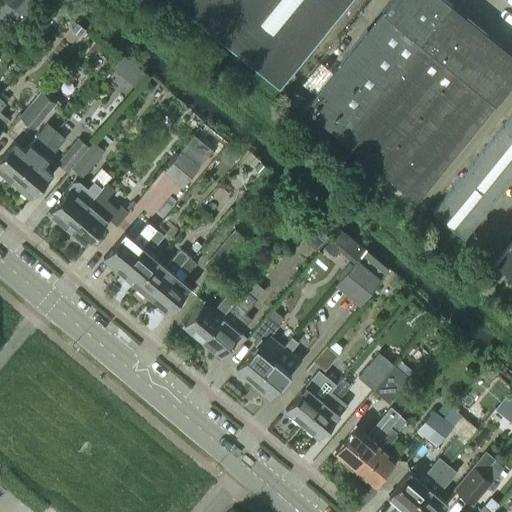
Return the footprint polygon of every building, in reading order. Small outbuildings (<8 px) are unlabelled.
[(4,0),(23,15),(34,1),(33,0),(4,0)] [(172,0),(279,86),(348,0),(172,0)] [(360,151),(472,18),(449,0),(389,0),(304,106),(360,151)] [(511,80),(511,50),(472,18),(360,151),(417,198),(511,80)] [(111,66),(132,85),(144,71),(123,53),(111,66)] [(34,126),(54,101),(41,90),(20,114),(34,126)] [(464,237),(511,177),(511,113),(432,211),(464,237)] [(0,173),(11,183),(48,139),(40,133),(25,150),(14,140),(0,156),(0,173)] [(210,149),(192,135),(165,169),(183,184),(210,149)] [(67,170),(87,146),(77,138),(57,162),(67,170)] [(31,197),(52,172),(51,171),(56,165),(47,157),(56,146),(48,139),(11,183),(26,195),(29,195),(31,197)] [(104,151),(94,143),(73,168),(82,176),(104,151)] [(67,227),(100,188),(94,182),(87,190),(78,182),(74,182),(48,212),(50,213),(51,217),(57,221),(59,221),(67,227)] [(87,244),(108,220),(115,225),(135,201),(126,194),(124,196),(107,182),(104,185),(103,185),(100,188),(67,227),(76,236),(76,238),(82,243),(84,242),(87,244)] [(328,239),(306,219),(295,231),(317,251),(328,239)] [(119,272),(141,246),(146,240),(155,245),(164,234),(148,221),(133,239),(124,232),(102,257),(105,260),(104,262),(112,268),(113,267),(119,272)] [(242,239),(233,232),(206,264),(214,271),(242,239)] [(511,278),(511,240),(494,263),(511,278)] [(135,285),(156,259),(141,246),(119,272),(125,276),(123,278),(131,284),(132,283),(135,285)] [(151,299),(188,254),(180,248),(165,266),(156,259),(135,285),(137,287),(136,289),(144,295),(145,294),(151,299)] [(389,269),(365,249),(336,284),(360,304),(389,269)] [(168,312),(190,286),(181,279),(196,261),(188,254),(151,299),(157,303),(155,305),(163,312),(165,310),(168,312)] [(200,340),(236,298),(229,291),(214,309),(202,300),(183,325),(185,327),(185,329),(191,334),(193,334),(200,340)] [(219,356),(240,331),(229,322),(244,305),(236,298),(200,340),(209,347),(209,349),(215,354),(217,354),(219,356)] [(275,328),(264,319),(251,334),(259,340),(264,341),(275,328)] [(306,369),(326,345),(314,335),(293,358),(306,369)] [(251,382),(272,358),(256,345),(235,368),(241,374),(242,376),(247,381),(250,381),(251,382)] [(336,354),(326,345),(306,369),(316,378),(336,354)] [(358,376),(373,389),(394,364),(379,352),(358,376)] [(269,397),(294,368),(286,361),(282,366),(272,358),(251,382),(254,385),(254,387),(260,392),(263,392),(269,397)] [(394,364),(373,389),(388,401),(409,377),(394,364)] [(301,423),(321,399),(305,385),(284,410),(291,415),(291,418),(297,423),(300,422),(301,423)] [(318,438),(339,413),(338,413),(346,404),(329,390),(321,399),(301,423),(303,426),(304,429),(309,433),(312,432),(318,438)] [(494,407),(511,421),(511,398),(505,393),(494,407)] [(353,467),(398,414),(389,407),(379,419),(369,432),(373,436),(370,440),(354,426),(334,450),(336,453),(336,455),(342,460),(345,460),(353,467)] [(452,407),(443,418),(427,437),(437,445),(462,416),(452,407)] [(417,429),(427,437),(443,418),(433,410),(417,429)] [(374,484),(394,459),(378,446),(381,443),(386,446),(406,421),(398,414),(353,467),(361,474),(362,477),(367,481),(370,481),(374,484)] [(454,487),(463,495),(483,471),(494,457),(485,450),(454,487)] [(406,511),(446,465),(438,458),(419,481),(408,471),(387,496),(406,511)] [(406,511),(438,511),(446,504),(435,494),(454,472),(446,465),(406,511)] [(483,471),(463,495),(472,502),(491,479),(483,471)]
